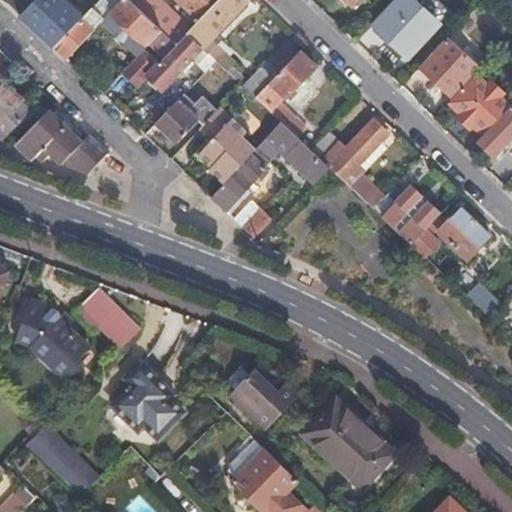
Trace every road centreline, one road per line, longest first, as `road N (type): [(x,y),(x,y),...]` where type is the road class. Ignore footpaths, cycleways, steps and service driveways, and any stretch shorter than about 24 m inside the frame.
road 1 (secondary): [(135,244),(335,326),(420,373),(511,450)]
road 2 (residential): [(292,0),(511,212)]
road 3 (residential): [(0,27),(143,162),(152,190),(135,244)]
road 4 (secondary): [(0,192),(135,244)]
